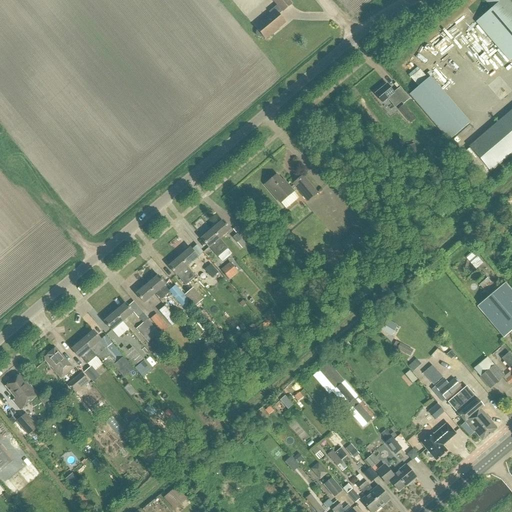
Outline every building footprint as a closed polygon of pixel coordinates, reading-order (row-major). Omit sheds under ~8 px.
[(269,13),(270,14),(255,27),(257,31),(256,31),(256,33),(256,35),(257,37),(259,38),(262,38),(263,37),(265,40),(285,24),(278,15),(282,12),(292,5),(287,0),(272,0),(277,6),(269,13)] [(476,23),(509,61),(511,59),(511,8),(509,5),(510,4),(506,0),(486,0),(485,1),(492,9),(476,23)] [(429,78),(409,95),(449,141),(468,124),(429,78)] [(375,95),(382,103),(388,98),(391,102),(397,97),(387,85),(375,95)] [(407,123),(413,119),(403,103),(396,107),(407,123)] [(511,110),(469,148),(489,171),(511,151),(511,110)] [(417,156),(414,145),(405,147),(408,158),(417,156)] [(290,189),(286,184),(285,185),(277,175),(264,186),(280,204),(297,190),(307,202),(317,194),(302,176),(292,185),(293,186),(290,189)] [(212,230),(219,239),(230,230),(222,221),(212,230)] [(244,234),(238,226),(234,230),(238,234),(234,238),(243,249),(248,245),(241,237),(244,234)] [(210,247),(218,256),(227,248),(219,239),(212,230),(201,240),(208,248),(210,247)] [(356,232),(341,245),(351,257),(367,244),(356,232)] [(179,258),(187,267),(197,258),(190,249),(179,258)] [(473,251),(465,257),(474,268),(481,263),(473,251)] [(182,282),(185,286),(186,286),(196,277),(187,267),(179,258),(169,267),(176,276),(182,282)] [(238,273),(230,263),(221,271),(229,280),(238,273)] [(211,277),(216,271),(208,264),(203,270),(211,277)] [(147,286),(155,294),(165,285),(158,277),(147,286)] [(511,292),(504,284),(477,307),(503,338),(511,330),(511,292)] [(136,295),(144,303),(155,294),(147,286),(136,295)] [(176,287),(169,293),(183,310),(190,304),(176,287)] [(191,289),(184,295),(194,307),(201,301),(191,289)] [(115,313),(122,322),(133,313),(125,304),(115,313)] [(159,312),(172,327),(178,322),(165,307),(159,312)] [(104,322),(111,331),(122,322),(115,313),(104,322)] [(136,329),(149,343),(160,333),(148,320),(149,319),(145,314),(140,318),(144,323),(136,329)] [(169,328),(157,314),(151,319),(163,333),(169,328)] [(386,320),(380,331),(387,335),(393,324),(386,320)] [(82,341),(96,357),(106,349),(99,342),(101,340),(93,332),(82,341)] [(81,357),(87,365),(96,357),(82,341),(72,350),(79,359),(81,357)] [(398,343),(395,350),(409,357),(412,351),(398,343)] [(144,362),(132,348),(128,351),(124,346),(119,351),(135,369),(144,362)] [(55,348),(46,357),(48,359),(45,361),(50,367),(53,367),(54,368),(53,371),(61,379),(73,369),(55,348)] [(450,351),(445,355),(450,360),(454,356),(450,351)] [(511,381),(511,357),(508,353),(501,359),(511,371),(511,375),(511,374),(505,380),(508,385),(511,381)] [(111,365),(122,378),(132,369),(121,356),(111,365)] [(485,372),(480,376),(490,388),(506,375),(496,363),(494,364),(488,356),(479,364),(485,372)] [(415,360),(407,365),(410,370),(418,364),(415,360)] [(325,391),(328,389),(359,426),(372,416),(325,361),(310,374),(325,391)] [(90,366),(83,372),(91,382),(99,376),(90,366)] [(76,370),(63,381),(67,386),(80,375),(76,370)] [(409,371),(404,375),(411,384),(416,380),(409,371)] [(5,387),(15,398),(12,401),(20,411),(38,395),(30,386),(29,387),(19,375),(5,387)] [(81,375),(68,387),(74,394),(87,382),(81,375)] [(438,389),(433,394),(441,404),(462,386),(454,377),(440,390),(438,389)] [(466,387),(447,403),(474,433),(482,442),(497,429),(480,410),(483,407),(466,387)] [(286,409),(291,405),(283,395),(278,399),(286,409)] [(45,406),(49,413),(55,409),(50,403),(45,406)] [(438,403),(429,410),(436,418),(445,411),(438,403)] [(150,405),(143,411),(149,418),(156,412),(150,405)] [(270,407),(265,411),(269,416),(273,412),(270,407)] [(38,427),(26,414),(17,422),(29,436),(38,427)] [(132,422),(136,427),(141,423),(137,419),(132,422)] [(442,446),(456,434),(447,424),(433,435),(421,444),(428,452),(426,453),(426,456),(429,459),(431,459),(433,458),(435,461),(447,452),(442,446)] [(390,436),(384,429),(379,434),(384,440),(390,436)] [(34,431),(29,436),(28,436),(34,443),(40,437),(34,431)] [(401,450),(392,438),(385,443),(395,455),(401,450)] [(350,443),(344,447),(351,458),(357,454),(350,443)] [(339,449),(334,454),(337,458),(343,453),(339,449)] [(406,454),(409,459),(416,454),(412,450),(406,454)] [(332,451),(327,456),(341,473),(347,469),(337,458),(334,454),(332,451)] [(299,467),(291,457),(284,463),(292,473),(299,467)] [(310,469),(317,478),(325,471),(317,463),(310,469)] [(386,485),(390,482),(388,480),(393,476),(384,466),(376,472),(386,485)] [(390,482),(398,491),(408,483),(408,484),(416,478),(405,466),(393,476),(388,480),(390,482)] [(377,477),(369,467),(361,473),(369,483),(377,477)] [(81,483),(73,474),(67,479),(75,488),(81,483)] [(330,476),(322,483),(333,497),(342,490),(330,476)] [(360,483),(380,507),(389,500),(378,486),(373,491),(363,480),(360,483)] [(347,483),(342,487),(354,502),(359,498),(347,483)] [(360,501),(369,511),(374,511),(380,507),(360,483),(356,485),(366,497),(360,501)] [(176,488),(163,499),(174,511),(186,500),(176,488)] [(309,492),(303,496),(316,511),(319,511),(323,509),(309,492)] [(299,511),(300,511),(288,497),(283,501),(292,511),(299,511)] [(333,505),(338,511),(353,511),(351,509),(348,506),(343,510),(336,503),(333,505)]
